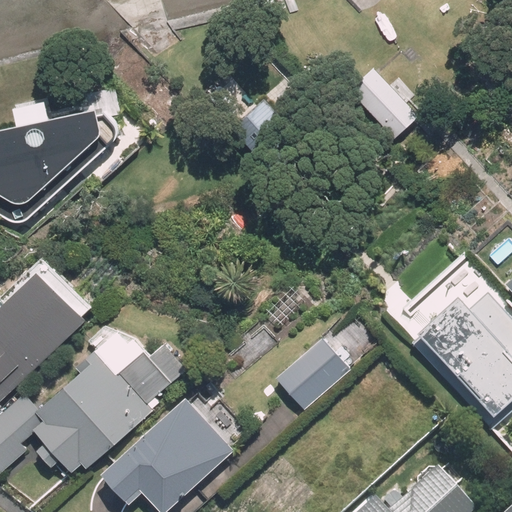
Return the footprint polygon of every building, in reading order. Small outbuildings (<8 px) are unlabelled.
[(421,113),(378,61),(354,80),(397,133),(421,113)] [(296,131),(264,94),(232,123),(271,167),(293,147),(286,139),(296,131)] [(94,118),(93,110),(0,128),(0,211),(9,217),(11,218),(14,219),(16,219),(18,219),(21,219),(24,219),(27,218),(29,217),(31,216),(32,214),(112,143),(113,143),(114,141),(115,139),(116,137),(116,135),(117,132),(116,130),(116,128),(115,126),(113,123),(112,123),(104,116),(94,118)] [(0,396),(0,395),(84,314),(38,266),(0,302),(0,401),(3,399),(0,396)] [(426,324),(414,335),(493,422),(511,404),(511,312),(488,285),(468,303),(456,289),(422,320),(426,324)] [(303,408),(350,367),(321,335),(275,376),(303,408)] [(46,438),(72,470),(84,459),(89,464),(155,404),(150,398),(187,364),(164,339),(150,352),(145,347),(118,371),(94,345),(77,360),(86,371),(41,411),(24,393),(13,402),(0,414),(0,468),(30,442),(24,435),(34,425),(46,438)] [(164,511),(236,445),(186,390),(100,468),(128,499),(142,486),(164,511)] [(471,511),(476,508),(438,466),(386,511),(374,499),(360,511),(471,511)] [(289,511),(258,477),(233,500),(228,494),(210,511),(211,511),(289,511)]
